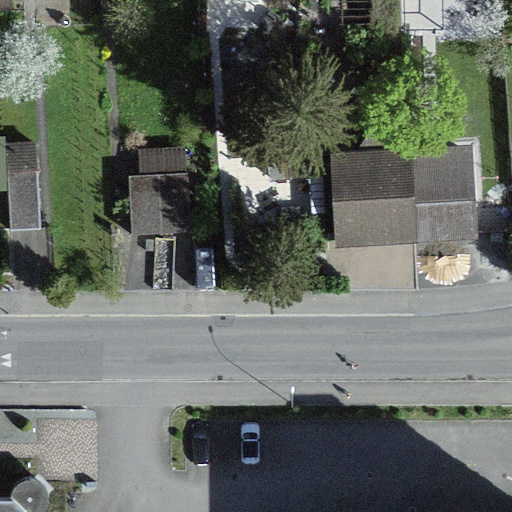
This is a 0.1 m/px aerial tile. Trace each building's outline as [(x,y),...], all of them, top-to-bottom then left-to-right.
[(38,144),(6,145),(10,234),(42,233),(38,144)] [(472,148),(413,151),(418,248),(478,245),(472,148)] [(132,239),(191,236),(187,149),(139,152),(140,179),(129,179),(132,239)] [(335,253),(418,248),(413,151),(330,155),(335,253)] [(23,511),(9,498),(0,498),(0,511),(23,511)]
